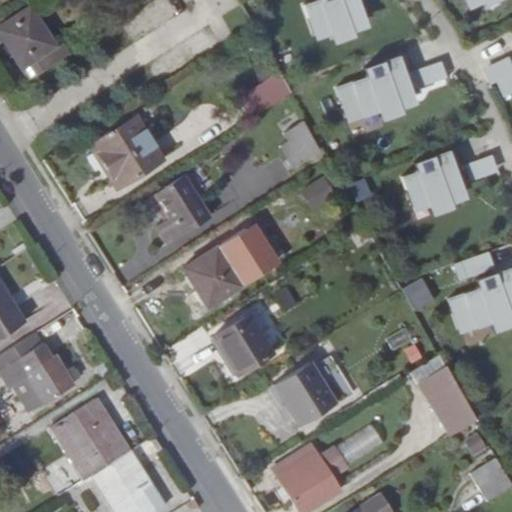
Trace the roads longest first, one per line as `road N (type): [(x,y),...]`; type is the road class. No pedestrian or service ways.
road 1 (secondary): [(3,137),(231,511)]
road 2 (residential): [(3,137),(221,0)]
road 3 (residential): [(420,0),(478,81),(511,160)]
